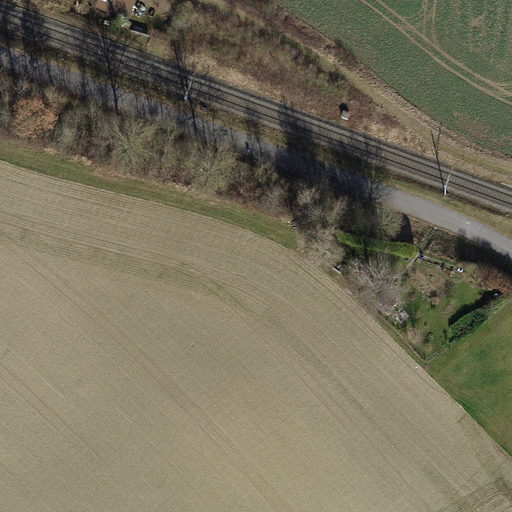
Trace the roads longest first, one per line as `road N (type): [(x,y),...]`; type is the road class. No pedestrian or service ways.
road 1 (unclassified): [(0,54),(453,218),(511,250)]
road 2 (track): [(189,0),(290,43),(455,151),(511,170)]
